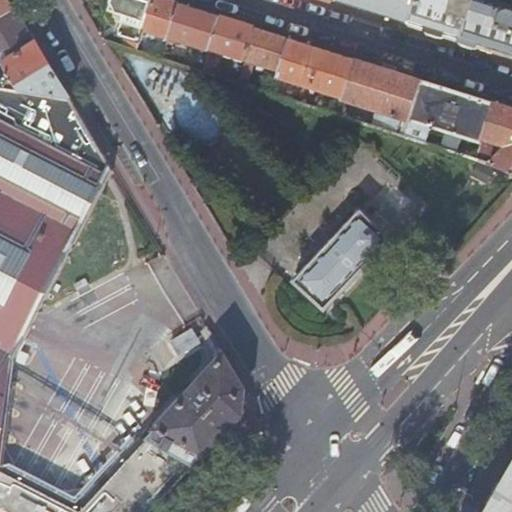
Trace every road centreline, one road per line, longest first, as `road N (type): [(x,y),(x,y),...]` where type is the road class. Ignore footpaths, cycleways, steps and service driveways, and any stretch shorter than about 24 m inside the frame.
road 1 (secondary): [(330,465),(54,0)]
road 2 (residential): [(243,0),(511,83)]
road 3 (primary): [(511,267),(330,465)]
road 4 (tertiary): [(436,511),(511,372)]
